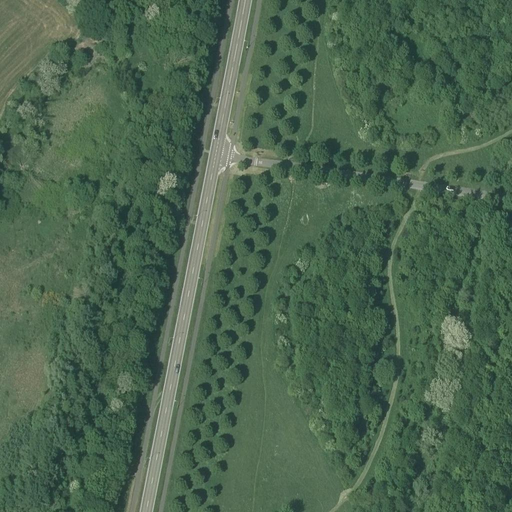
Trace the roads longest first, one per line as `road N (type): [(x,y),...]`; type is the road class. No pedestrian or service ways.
road 1 (secondary): [(146,511),(216,153)]
road 2 (unclassified): [(511,200),(216,153)]
road 3 (secondary): [(216,153),(244,0)]
